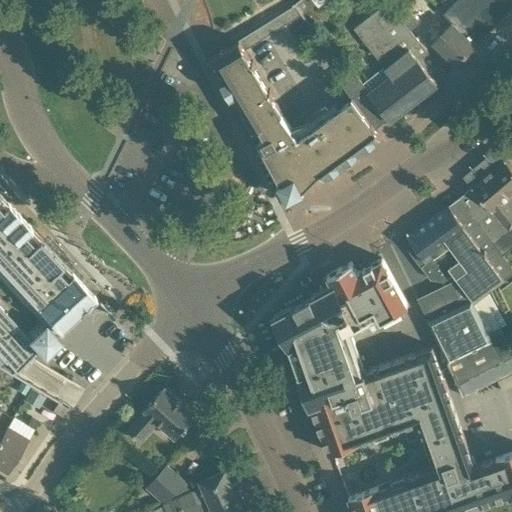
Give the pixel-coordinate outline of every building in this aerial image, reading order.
[(452,20),(432,41),(456,63),(507,10),(495,0),(454,0),(443,12),(452,20)] [(511,0),(495,0),(507,10),(511,3),(511,0)] [(352,67),(338,78),(352,96),(364,112),(377,102),(389,118),(437,82),(436,80),(447,71),(410,29),(397,14),(386,2),(354,27),(385,65),(364,82),(352,67)] [(295,4),(209,57),(222,79),(221,80),(231,96),(232,95),(253,129),(259,125),(265,136),(258,140),(280,180),(278,180),(287,197),(304,188),(303,187),(320,169),(325,176),(381,135),(376,128),(364,112),(352,96),(298,136),(281,112),(282,111),(244,48),(252,43),(302,13),(295,4)] [(406,6),(397,14),(410,29),(420,21),(406,6)] [(511,167),(496,148),(464,176),(473,186),(511,233),(511,167)] [(460,197),(450,204),(492,261),(503,254),(511,245),(511,233),(473,186),(460,197)] [(0,364),(11,371),(38,346),(43,351),(60,335),(58,333),(68,323),(66,321),(95,294),(0,192),(0,364)] [(412,241),(405,245),(421,266),(422,265),(431,278),(460,257),(467,267),(456,275),(458,277),(470,294),(472,296),(473,297),(474,296),(502,275),(492,261),(450,204),(407,235),(412,241)] [(332,284),(273,315),(289,345),(310,405),(312,404),(328,450),(375,434),(374,432),(387,427),(388,429),(418,419),(434,465),(391,481),(391,483),(382,486),(381,484),(348,496),(354,511),(454,511),(509,493),(509,495),(511,494),(511,450),(474,464),(432,345),(430,346),(382,257),(357,270),(352,260),(327,274),(332,284)] [(430,321),(442,348),(447,357),(488,335),(507,325),(492,293),(476,304),(472,297),(430,321)] [(127,428),(141,440),(158,421),(176,437),(197,414),(165,385),(144,408),(144,409),(127,428)] [(31,388),(25,398),(38,406),(44,396),(31,388)] [(52,409),(62,415),(67,406),(58,401),(52,409)] [(27,423),(34,428),(39,420),(31,415),(27,423)] [(2,431),(0,435),(0,468),(7,473),(28,438),(6,424),(2,431)] [(167,463),(147,486),(164,502),(191,490),(187,481),(167,463)] [(154,511),(198,511),(212,506),(214,510),(239,499),(225,468),(201,479),(203,485),(191,490),(164,502),(165,503),(153,509),(154,511)] [(244,511),(239,499),(214,510),(215,511),(244,511)]
